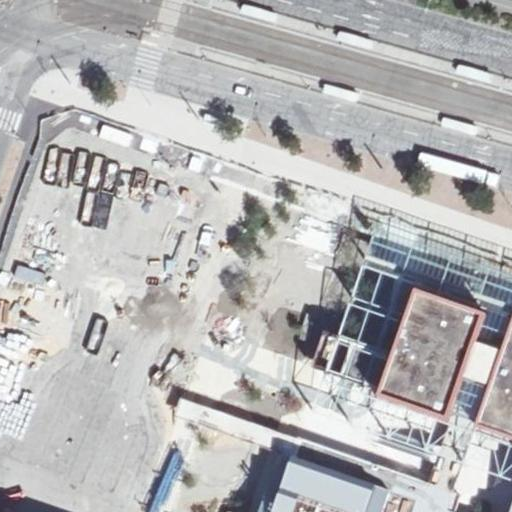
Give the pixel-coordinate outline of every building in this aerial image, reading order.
[(279,18),(243,8),(240,16),(276,27),(279,18)] [(375,43),(339,32),(337,40),(373,50),(375,43)] [(493,77),(457,67),(455,74),(491,84),(493,77)] [(359,93),(325,84),(323,91),(357,101),(359,93)] [(202,121),(220,126),(222,119),(204,114),(202,121)] [(443,116),(441,125),(477,135),(479,127),(443,116)] [(511,271),(382,228),(367,271),(417,288),(487,312),(511,320),(511,271)] [(380,400),(449,423),(464,428),(479,433),(506,442),(511,444),(511,501),(508,511),(511,511),(511,336),(506,354),(491,349),(476,344),(487,312),(417,288),(394,358),(324,334),(311,370),(382,394),(380,400)] [(296,449),(293,459),(274,511),(451,511),(458,494),(442,488),(360,460),(299,440),(296,449)]
